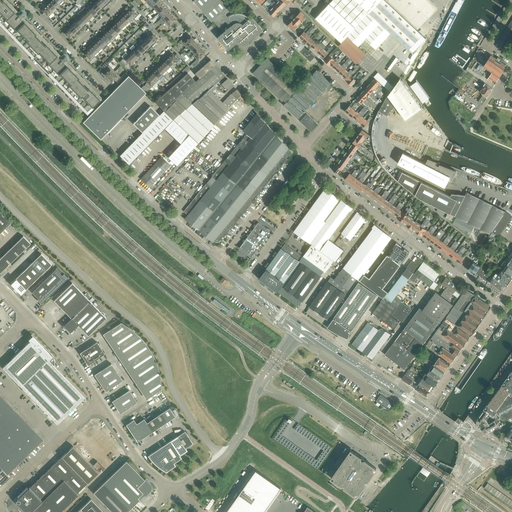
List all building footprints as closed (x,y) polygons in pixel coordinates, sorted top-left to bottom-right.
[(59,54),(26,20),(25,21),(22,19),(25,16),(23,15),(24,14),(24,13),(23,13),(23,12),(22,12),(21,13),(20,11),(17,14),(15,11),(16,10),(6,0),(0,0),(0,24),(87,114),(93,108),(92,107),(101,97),(69,64),(68,65),(65,63),(67,60),(66,59),(66,58),(66,57),(66,56),(65,56),(64,56),(64,57),(63,55),(60,58),(57,55),(59,54)] [(100,0),(97,0),(95,2),(101,8),(100,8),(102,10),(106,6),(100,0)] [(155,9),(163,2),(161,0),(156,0),(151,5),(155,9)] [(250,19),(247,16),(243,14),(241,13),(237,13),(233,14),(231,15),(227,17),(223,12),(228,7),(221,0),(195,0),(194,1),(212,22),(213,21),(223,33),(218,37),(229,50),(237,43),(239,44),(240,44),(242,45),(244,45),(245,44),(248,42),(249,42),(263,30),(251,17),(250,19)] [(280,10),(273,3),(269,0),(267,0),(267,1),(271,5),(273,7),(272,9),(277,14),(280,10)] [(369,13),(354,0),(325,0),(329,3),(355,28),(369,13)] [(384,0),(354,0),(369,13),(380,23),(390,33),(408,50),(422,35),(384,0)] [(435,8),(426,0),(386,0),(416,28),(435,8)] [(455,0),(432,42),(440,46),(465,0),(455,0)] [(55,8),(48,1),(44,5),(45,6),(46,6),(51,12),(51,11),(55,8)] [(101,8),(95,2),(94,1),(90,5),(97,12),(100,8),(101,8)] [(273,3),(280,10),(283,7),(278,2),(277,4),(274,1),(273,3)] [(158,13),(166,6),(163,2),(155,9),(158,13)] [(355,28),(329,3),(315,18),(341,42),(347,37),(349,35),(355,28)] [(277,14),(272,9),(270,11),(268,8),(264,4),(262,6),(274,17),(277,14)] [(97,12),(90,5),(86,9),(93,16),(97,12)] [(53,13),(51,11),(51,12),(46,6),(45,6),(41,10),(44,12),(42,14),(46,19),(53,13)] [(162,17),(169,11),(169,12),(170,10),(166,6),(158,13),(162,17)] [(93,16),(86,9),(85,7),(81,11),(82,12),(89,19),(93,16)] [(134,19),(140,13),(135,8),(133,10),(131,8),(127,12),(133,18),(132,18),(134,19)] [(133,18),(127,12),(126,10),(122,14),(129,21),(132,18),(133,18)] [(173,16),(169,12),(169,11),(162,17),(160,18),(164,23),(173,16)] [(311,21),(304,15),(301,11),(296,17),(301,22),(305,18),(310,23),(311,21)] [(89,19),(82,12),(78,16),(79,18),(80,18),(85,23),(89,19)] [(358,47),(365,39),(380,23),(369,13),(355,28),(349,35),(347,37),(358,47)] [(129,21),(122,14),(118,18),(125,25),(129,21)] [(176,24),(174,21),(176,20),(173,16),(164,23),(170,29),(176,24)] [(301,22),(296,17),(292,20),(298,25),(301,22)] [(85,23),(80,18),(79,18),(76,21),(83,28),(87,24),(85,23)] [(125,25),(118,18),(114,22),(115,24),(115,23),(121,29),(125,25)] [(298,25),(292,20),(287,26),(297,35),(299,34),(294,29),(298,25)] [(83,28),(76,21),(72,25),(79,32),(83,28)] [(153,42),(154,42),(158,38),(160,36),(157,34),(146,22),(144,25),(145,26),(150,32),(146,35),(148,37),(148,36),(153,42)] [(121,29),(115,23),(115,24),(111,27),(118,34),(122,30),(121,29)] [(376,49),(390,33),(380,23),(365,39),(376,49)] [(72,25),(68,29),(73,35),(74,36),(79,32),(72,25)] [(73,35),(68,29),(67,27),(60,34),(65,38),(67,36),(69,39),(73,35)] [(118,34),(111,27),(108,31),(114,38),(118,34)] [(302,40),(310,32),(313,29),(311,27),(306,33),(304,31),(299,37),(302,40)] [(309,36),(311,34),(315,30),(313,29),(310,32),(302,40),(306,43),(311,38),(309,36)] [(114,38),(108,31),(104,35),(111,42),(114,38)] [(309,46),(316,38),(321,33),(320,31),(318,34),(312,39),(311,38),(306,43),(309,46),(310,46),(309,46)] [(511,39),(510,38),(511,35),(505,31),(502,36),(508,40),(511,42),(511,39)] [(313,49),(318,43),(316,42),(323,34),(321,33),(316,38),(309,46),(310,46),(313,49)] [(104,35),(100,38),(105,44),(106,46),(111,42),(104,35)] [(187,46),(194,40),(193,40),(190,36),(188,37),(186,35),(180,41),(186,48),(187,46)] [(412,53),(426,39),(422,35),(408,50),(412,53)] [(144,40),(151,47),(155,43),(154,42),(153,42),(148,36),(148,37),(144,40)] [(507,43),(508,40),(502,36),(499,41),(505,45),(509,48),(511,46),(507,43)] [(105,44),(100,38),(99,37),(95,41),(102,48),(105,44)] [(366,54),(358,47),(347,37),(341,42),(339,46),(357,63),(366,54)] [(191,50),(199,43),(195,38),(193,40),(194,40),(187,46),(191,50)] [(316,52),(323,44),(328,39),(327,38),(319,45),(318,43),(313,49),(316,52)] [(327,48),(325,46),(328,43),(330,41),(328,39),(323,44),(316,52),(320,55),(325,50),(327,48)] [(151,47),(144,40),(140,44),(147,51),(151,47)] [(102,48),(95,41),(91,45),(98,52),(102,48)] [(503,48),(505,45),(499,41),(495,46),(506,53),(507,51),(503,48)] [(194,54),(201,48),(203,47),(199,43),(191,50),(194,54)] [(140,44),(136,48),(142,53),(142,54),(143,55),(147,51),(140,44)] [(94,55),(98,52),(91,45),(87,49),(88,50),(94,55)] [(142,53),(136,48),(135,46),(131,50),(138,57),(142,54),(142,53)] [(320,55),(323,58),(330,51),(333,48),(331,46),(326,51),(325,50),(320,55)] [(331,56),(333,54),(338,48),(337,47),(331,53),(324,60),(327,63),(332,58),(331,56)] [(205,56),(203,54),(205,52),(201,48),(194,54),(192,55),(199,62),(205,56)] [(84,58),(89,63),(95,57),(94,55),(88,50),(84,54),(86,56),(84,58)] [(138,57),(131,50),(127,54),(134,61),(138,57)] [(128,63),(130,65),(134,61),(127,54),(126,52),(121,56),(123,58),(121,60),(126,65),(128,63)] [(331,66),(338,59),(343,53),(342,52),(334,60),(332,58),(327,63),(331,67),(332,66),(331,66)] [(175,65),(181,58),(176,53),(174,56),(172,53),(168,57),(174,63),(173,63),(175,65)] [(341,63),(340,61),(345,55),(343,53),(338,59),(331,66),(332,66),(335,69),(340,64),(341,63)] [(491,55),(489,58),(504,68),(506,65),(507,64),(498,57),(496,59),(491,55)] [(174,63),(168,57),(167,56),(163,60),(170,67),(173,63),(174,63)] [(305,112),(331,84),(317,70),(299,89),(267,58),(257,68),(252,74),(281,101),(280,102),(283,105),(284,106),(311,131),(318,124),(305,112)] [(489,58),(483,66),(488,69),(492,72),(499,77),(504,68),(489,58)] [(199,78),(215,65),(210,59),(194,73),(199,78)] [(170,67),(163,60),(159,63),(166,71),(170,67)] [(347,70),(345,69),(350,63),(348,62),(345,65),(338,73),(342,76),(347,70)] [(166,71),(159,63),(155,68),(156,69),(162,74),(166,71)] [(335,69),(338,73),(345,65),(344,63),(342,66),(340,64),(335,69)] [(108,78),(115,71),(109,65),(104,70),(106,72),(104,74),(108,78)] [(195,82),(163,110),(173,120),(208,89),(213,85),(220,79),(224,75),(215,65),(199,78),(195,82)] [(156,69),(153,72),(159,79),(163,75),(162,74),(156,69)] [(345,79),(352,72),(352,71),(350,70),(348,72),(347,70),(342,76),(345,79)] [(123,80),(115,71),(108,78),(112,82),(114,80),(119,85),(123,80)] [(159,79),(153,72),(149,76),(155,83),(159,79)] [(344,79),(348,83),(353,77),(351,76),(353,73),(352,72),(345,79),(344,79)] [(492,72),(487,79),(491,82),(493,80),(496,82),(499,77),(492,72)] [(163,110),(195,82),(187,73),(154,102),(163,110)] [(351,86),(358,78),(362,74),(360,73),(356,77),(355,75),(353,77),(348,83),(351,86)] [(146,93),(141,88),(128,76),(123,80),(119,85),(83,122),(100,139),(146,93)] [(155,83),(149,76),(145,80),(147,82),(145,84),(149,89),(151,87),(153,89),(154,89),(157,85),(155,83)] [(233,85),(227,78),(221,83),(227,90),(233,85)] [(375,78),(371,82),(379,89),(382,91),(383,90),(381,87),(378,85),(380,83),(379,82),(377,81),(375,79),(375,78)] [(421,108),(400,79),(388,95),(387,96),(388,96),(394,104),(405,119),(405,120),(421,108)] [(371,82),(368,85),(374,90),(375,88),(378,91),(380,93),(382,91),(379,89),(371,82)] [(488,96),(492,89),(485,84),(480,92),(483,95),(478,102),(482,104),(488,96)] [(215,87),(213,85),(173,120),(179,126),(196,108),(203,115),(218,99),(210,91),(215,87)] [(368,85),(365,89),(373,96),(374,94),(372,92),(374,90),(368,85)] [(365,89),(362,92),(367,97),(369,95),(371,97),(376,102),(378,100),(377,100),(374,97),(373,96),(365,89)] [(196,108),(179,126),(188,134),(197,143),(213,126),(241,95),(237,90),(234,92),(234,91),(231,94),(231,93),(222,102),(218,99),(203,115),(196,108)] [(362,92),(359,95),(367,102),(369,105),(370,103),(368,101),(366,99),(367,97),(362,92)] [(359,95),(355,99),(358,101),(359,102),(361,104),(363,102),(365,104),(368,106),(369,105),(367,102),(359,95)] [(379,111),(378,111),(387,116),(394,104),(388,96),(386,98),(385,99),(379,110),(379,111)] [(349,106),(344,111),(348,114),(355,106),(359,102),(358,101),(356,103),(353,105),(351,107),(349,106)] [(355,106),(348,114),(351,117),(356,112),(354,110),(360,104),(359,102),(355,106)] [(142,132),(159,115),(150,106),(133,123),(142,132)] [(351,117),(352,117),(355,120),(362,112),(365,108),(364,107),(359,113),(357,111),(356,112),(351,117)] [(362,112),(355,120),(359,123),(364,118),(363,118),(365,116),(363,115),(367,110),(365,108),(362,112)] [(163,111),(157,117),(165,125),(163,128),(171,135),(179,127),(163,111)] [(227,234),(276,173),(292,153),(288,149),(269,126),(266,123),(264,121),(257,113),(243,131),(246,134),(184,211),(188,215),(185,219),(213,242),(213,241),(214,242),(215,242),(216,243),(217,243),(218,243),(219,242),(220,242),(220,241),(224,237),(224,238),(227,234)] [(364,118),(359,123),(363,128),(372,118),(370,116),(368,118),(369,118),(367,121),(365,119),(364,118)] [(157,117),(151,124),(159,132),(163,128),(165,125),(157,117)] [(151,124),(145,130),(153,138),(159,132),(151,124)] [(179,127),(171,135),(179,143),(178,144),(187,151),(195,142),(179,127)] [(362,130),(359,134),(364,138),(366,136),(367,137),(367,136),(369,138),(370,136),(371,136),(362,129),(362,130)] [(145,130),(138,137),(146,145),(153,138),(145,130)] [(359,134),(355,138),(361,142),(364,138),(359,134)] [(138,137),(132,143),(140,151),(146,145),(138,137)] [(355,138),(352,142),(353,143),(361,148),(363,147),(360,144),(361,142),(355,138)] [(132,143),(126,150),(134,158),(140,151),(132,143)] [(353,143),(350,146),(356,150),(356,151),(358,149),(365,154),(367,152),(361,148),(353,143)] [(178,144),(172,150),(181,158),(187,151),(178,144)] [(350,146),(348,150),(360,159),(362,157),(355,153),(356,151),(356,150),(350,146)] [(363,147),(361,148),(367,152),(370,155),(372,153),(368,151),(364,148),(363,147)] [(126,150),(119,157),(127,165),(134,158),(126,150)] [(172,150),(166,157),(175,165),(181,158),(172,150)] [(348,150),(345,154),(351,158),(352,156),(359,161),(360,159),(348,150)] [(398,162),(397,163),(445,188),(445,186),(448,182),(450,183),(456,171),(439,164),(428,160),(427,160),(426,162),(425,164),(403,152),(398,162)] [(345,154),(342,158),(350,164),(351,164),(352,162),(350,160),(351,158),(345,154)] [(149,187),(170,165),(169,165),(171,163),(169,160),(167,163),(161,157),(140,179),(149,187)] [(342,158),(339,161),(346,166),(347,164),(352,167),(352,168),(354,166),(351,164),(350,164),(342,158)] [(336,164),(336,165),(344,171),(345,171),(345,172),(347,173),(349,174),(349,173),(351,172),(347,169),(344,168),(346,166),(339,161),(337,165),(336,164)] [(336,165),(332,170),(338,174),(341,171),(344,173),(345,171),(344,171),(336,165)] [(349,174),(345,179),(349,182),(355,174),(356,172),(357,171),(356,170),(355,170),(353,172),(351,175),(349,173),(349,174)] [(402,172),(398,181),(399,182),(419,198),(425,201),(448,213),(453,216),(454,216),(465,195),(464,195),(463,197),(460,195),(457,194),(456,197),(452,194),(450,197),(403,173),(402,172)] [(357,179),(352,185),(356,188),(363,179),(366,174),(365,173),(364,173),(359,180),(357,179)] [(355,174),(349,182),(352,185),(357,179),(355,177),(357,175),(355,174)] [(363,179),(356,188),(360,190),(361,190),(364,185),(362,183),(364,180),(363,179)] [(370,184),(364,192),(368,195),(372,189),(374,187),(372,186),(376,181),(374,179),(372,181),(372,182),(370,184)] [(364,185),(361,190),(364,192),(370,184),(369,183),(367,185),(365,184),(364,185)] [(371,198),(378,189),(379,187),(378,186),(374,191),(372,189),(368,195),(371,198)] [(379,195),(377,193),(381,188),(379,187),(378,189),(371,198),(375,201),(379,195)] [(294,231),(310,243),(341,201),(339,199),(340,199),(325,188),(313,205),(294,231)] [(379,203),(385,195),(388,191),(386,190),(381,196),(379,195),(375,201),(379,203)] [(385,199),(387,196),(389,193),(388,191),(385,195),(379,203),(383,206),(387,200),(385,199)] [(511,216),(505,212),(466,192),(465,195),(454,216),(490,234),(490,235),(492,232),(496,234),(499,235),(511,216)] [(386,209),(392,201),(396,196),(397,195),(395,194),(389,202),(387,200),(383,206),(386,209)] [(392,204),(394,202),(397,198),(396,196),(392,201),(386,209),(390,212),(394,206),(392,204)] [(310,243),(320,250),(351,208),(342,201),(341,201),(310,243)] [(394,214),(400,206),(402,203),(400,202),(396,207),(394,206),(390,212),(394,214)] [(400,210),(402,207),(404,205),(402,203),(400,206),(394,214),(397,217),(402,211),(400,210)] [(403,222),(407,216),(409,213),(407,211),(409,209),(407,208),(404,213),(402,211),(397,217),(397,218),(403,222)] [(10,223),(0,212),(0,227),(3,230),(10,223)] [(350,240),(365,218),(357,212),(342,234),(350,240)] [(408,226),(413,220),(407,216),(403,222),(407,225),(408,226)] [(474,227),(456,218),(453,224),(471,233),(474,227)] [(424,228),(426,226),(429,222),(428,220),(426,222),(425,224),(423,223),(421,226),(416,232),(422,236),(426,230),(424,228)] [(416,232),(421,226),(415,221),(410,228),(412,229),(416,232)] [(253,257),(271,232),(258,222),(239,248),(248,254),(249,254),(253,257)] [(343,268),(356,278),(359,280),(364,274),(366,272),(391,238),(374,225),(372,228),(373,229),(343,268)] [(426,238),(432,230),(434,228),(432,226),(428,231),(426,230),(422,236),(426,238)] [(434,235),(432,234),(436,229),(434,228),(432,230),(426,238),(429,241),(434,235)] [(433,244),(439,235),(443,231),(441,229),(436,237),(434,235),(429,241),(433,244)] [(439,239),(441,237),(445,232),(443,231),(439,235),(433,244),(437,247),(441,241),(439,239)] [(440,249),(447,241),(450,236),(448,235),(443,242),(441,241),(437,247),(440,249)] [(30,243),(23,236),(15,243),(23,251),(30,243)] [(447,245),(449,242),(452,238),(450,236),(447,241),(440,249),(444,252),(449,246),(447,245)] [(335,262),(343,250),(328,239),(320,251),(335,262)] [(456,241),(451,248),(449,246),(444,252),(448,255),(457,242),(456,241)] [(454,250),(456,248),(459,244),(457,242),(448,255),(452,258),(456,252),(454,250)] [(23,251),(15,243),(8,250),(15,258),(23,251)] [(394,260),(402,248),(401,250),(400,249),(401,246),(396,243),(388,253),(389,254),(388,255),(387,254),(387,255),(394,260)] [(277,292),(277,291),(302,257),(285,244),(282,248),(281,248),(266,269),(264,272),(265,272),(259,279),(275,290),(277,292)] [(277,291),(298,306),(302,301),(320,276),(323,272),(325,273),(334,261),(311,245),(303,256),(302,257),(277,291)] [(455,260),(462,252),(464,248),(463,247),(458,253),(456,252),(452,258),(455,260)] [(402,263),(409,252),(404,249),(403,251),(401,250),(402,249),(402,248),(394,260),(400,265),(401,265),(400,264),(401,262),(402,263)] [(461,256),(463,253),(466,249),(464,248),(462,252),(455,260),(459,263),(463,257),(461,256)] [(15,258),(8,250),(0,258),(7,265),(15,258)] [(51,264),(41,254),(36,259),(46,269),(51,264)] [(389,266),(394,260),(387,255),(382,261),(389,266)] [(511,259),(509,257),(508,257),(507,258),(506,258),(503,261),(504,261),(511,267),(511,259)] [(46,269),(36,259),(30,264),(41,274),(46,269)] [(396,271),(400,265),(394,260),(389,266),(396,271)] [(385,272),(389,266),(382,261),(378,267),(385,272)] [(415,273),(419,267),(417,265),(414,263),(412,261),(407,267),(415,273)] [(511,276),(511,267),(504,261),(501,265),(505,267),(502,271),(511,277),(511,276)] [(418,275),(423,269),(427,264),(423,262),(419,267),(415,273),(418,275)] [(474,274),(475,273),(477,274),(481,268),(473,262),(468,270),(474,274)] [(41,274),(30,264),(25,269),(36,279),(41,274)] [(439,274),(431,267),(427,264),(423,269),(431,275),(435,279),(439,274)] [(391,277),(396,271),(389,266),(385,272),(391,277)] [(391,277),(385,272),(378,267),(374,272),(380,277),(387,283),(391,277)] [(414,282),(417,276),(418,275),(415,273),(407,267),(403,273),(409,278),(414,282)] [(309,309),(306,312),(307,313),(309,315),(324,325),(327,320),(328,320),(346,294),(345,294),(355,280),(356,278),(343,268),(338,275),(334,280),(331,277),(328,281),(327,281),(310,306),(309,306),(308,308),(309,309)] [(36,279),(25,269),(20,274),(31,284),(36,279)] [(42,303),(66,279),(55,269),(31,292),(42,303)] [(423,269),(418,275),(417,276),(426,282),(431,275),(423,269)] [(488,282),(488,281),(492,276),(492,275),(484,269),(479,276),(488,282)] [(506,285),(511,277),(502,271),(501,270),(498,274),(494,271),(492,275),(492,276),(506,285)] [(376,283),(380,277),(374,272),(369,278),(376,283)] [(404,284),(409,278),(403,273),(398,280),(404,284)] [(31,284),(20,274),(15,279),(25,289),(31,284)] [(376,283),(369,278),(364,274),(360,280),(371,289),(376,283)] [(429,287),(433,281),(435,279),(431,275),(426,282),(428,284),(427,286),(429,287)] [(506,285),(492,276),(488,281),(502,290),(504,287),(506,285)] [(382,288),(387,283),(380,277),(376,283),(382,288)] [(449,298),(455,290),(460,293),(462,291),(446,278),(442,284),(447,287),(441,296),(449,302),(451,299),(449,298)] [(25,289),(15,279),(10,283),(20,294),(25,289)] [(327,320),(324,325),(327,327),(329,328),(330,329),(329,328),(331,326),(332,328),(334,329),(336,331),(339,333),(343,327),(348,331),(347,332),(349,334),(351,330),(352,331),(367,309),(377,295),(360,283),(355,280),(345,294),(346,294),(328,320),(327,320)] [(400,290),(404,284),(398,280),(393,286),(400,290)] [(434,291),(438,285),(434,282),(429,288),(434,291)] [(106,318),(72,283),(54,301),(71,319),(64,325),(66,327),(66,328),(67,329),(70,332),(77,325),(88,336),(106,318)] [(388,292),(382,288),(376,283),(371,289),(383,298),(388,292)] [(395,297),(400,290),(393,286),(388,293),(384,298),(394,305),(398,299),(395,297)] [(491,307),(475,295),(466,289),(454,306),(465,315),(478,324),(491,307)] [(449,302),(441,296),(436,292),(431,298),(449,311),(450,310),(449,309),(452,304),(449,302)] [(390,315),(396,307),(383,298),(372,313),(376,316),(384,322),(394,329),(399,322),(390,315)] [(449,311),(431,298),(427,304),(443,316),(446,313),(447,314),(449,311)] [(215,299),(213,301),(228,313),(230,310),(215,299)] [(412,310),(402,302),(402,301),(398,299),(394,305),(397,308),(407,315),(412,310)] [(443,316),(427,304),(423,310),(439,322),(443,316)] [(478,324),(465,315),(454,306),(446,317),(457,325),(470,335),(478,324)] [(407,315),(397,308),(392,314),(403,322),(407,315)] [(423,343),(439,322),(423,310),(419,308),(403,329),(403,330),(416,338),(423,343)] [(470,336),(457,327),(457,325),(446,317),(426,346),(437,354),(438,353),(451,362),(470,336)] [(108,342),(130,328),(121,322),(108,330),(109,331),(103,334),(105,336),(104,336),(108,342)] [(363,352),(378,330),(368,322),(352,344),(363,352)] [(114,350),(137,335),(130,328),(108,342),(114,350)] [(372,359),(390,334),(382,328),(380,331),(378,330),(363,352),(369,356),(369,357),(370,357),(372,359)] [(393,361),(402,349),(398,347),(399,345),(403,347),(407,350),(416,338),(403,330),(385,355),(393,361)] [(69,380),(65,377),(54,365),(54,364),(54,363),(54,362),(54,361),(54,360),(54,359),(54,358),(53,357),(53,356),(52,355),(52,354),(51,354),(51,353),(50,352),(32,335),(28,339),(30,341),(2,367),(57,424),(80,401),(85,401),(86,398),(84,397),(69,381),(69,380)] [(119,359),(144,342),(137,335),(114,350),(119,359)] [(404,369),(423,343),(416,338),(407,350),(403,347),(399,345),(398,347),(402,349),(393,361),(404,369)] [(104,354),(102,350),(96,342),(85,349),(86,349),(80,353),(82,355),(81,355),(88,365),(104,354)] [(124,367),(150,350),(144,342),(119,359),(124,367)] [(130,375),(154,358),(150,350),(124,367),(130,375)] [(450,364),(439,357),(434,363),(445,371),(450,364)] [(135,383),(158,368),(154,358),(130,375),(135,383)] [(444,372),(430,362),(428,365),(431,367),(429,369),(441,377),(444,372)] [(100,383),(116,372),(111,364),(94,375),(100,383)] [(140,391),(160,378),(158,368),(135,383),(140,391)] [(441,377),(429,369),(428,369),(425,373),(438,381),(441,377)] [(434,387),(420,377),(410,370),(406,375),(413,379),(430,391),(431,391),(434,387)] [(105,391),(122,380),(116,372),(100,383),(105,391)] [(438,381),(425,373),(424,372),(420,377),(434,387),(438,381)] [(413,379),(406,375),(405,374),(403,377),(402,379),(409,384),(413,379)] [(161,389),(160,378),(140,391),(145,397),(146,398),(151,395),(152,395),(161,389)] [(430,391),(413,379),(409,384),(415,388),(415,389),(426,396),(430,391)] [(511,386),(505,380),(501,385),(511,393),(511,392),(511,386)] [(495,411),(505,418),(511,414),(511,394),(511,393),(501,385),(487,405),(495,411)] [(137,402),(134,398),(129,390),(112,401),(118,411),(119,411),(120,413),(125,409),(137,402)] [(43,438),(27,422),(0,394),(0,466),(7,473),(43,438)] [(378,401),(388,409),(390,410),(390,409),(393,405),(393,404),(381,396),(380,396),(377,400),(377,401),(378,401)] [(495,411),(487,405),(483,410),(490,415),(491,416),(495,411)] [(175,416),(169,408),(162,413),(167,421),(175,416)] [(486,418),(490,415),(483,410),(476,420),(476,422),(479,427),(487,420),(486,418)] [(494,418),(499,423),(505,420),(505,418),(495,411),(491,416),(492,417),(494,418)] [(167,421),(162,413),(154,418),(160,426),(167,421)] [(485,431),(499,423),(494,418),(492,417),(491,418),(491,419),(489,421),(487,420),(479,427),(483,430),(485,431)] [(160,426),(154,418),(147,423),(152,431),(160,426)] [(145,436),(136,424),(133,419),(126,425),(126,424),(125,425),(137,442),(137,441),(145,436)] [(152,431),(147,423),(146,423),(144,419),(136,424),(145,436),(152,431)] [(284,433),(279,430),(277,432),(273,438),(276,439),(280,434),(282,435),(284,433)] [(193,443),(184,431),(177,436),(185,448),(192,443),(193,443)] [(280,443),(284,437),(282,435),(280,434),(276,439),(280,443)] [(185,448),(177,436),(169,441),(179,456),(186,451),(187,451),(185,448)] [(181,458),(179,456),(169,441),(148,455),(147,456),(148,456),(149,458),(150,460),(151,460),(152,461),(153,463),(154,463),(155,465),(157,466),(158,467),(160,468),(161,469),(163,470),(164,471),(166,472),(167,471),(175,466),(173,463),(181,458)] [(323,450),(326,452),(330,446),(327,444),(325,442),(321,448),(323,450)] [(73,446),(61,457),(87,483),(98,472),(73,446)] [(332,448),(330,446),(326,452),(323,450),(322,452),(327,456),(328,453),(332,448)] [(357,496),(376,468),(364,460),(363,460),(361,458),(360,457),(351,450),(331,478),(357,496)] [(431,456),(420,472),(427,477),(435,467),(437,469),(441,463),(431,456)] [(76,493),(87,483),(61,457),(29,488),(42,502),(30,511),(59,511),(77,494),(76,493)] [(316,460),(319,461),(315,467),(317,469),(321,463),(323,461),(318,457),(316,460)] [(310,464),(315,467),(319,461),(316,460),(314,458),(310,464)] [(151,488),(151,487),(151,486),(150,485),(150,484),(145,479),(144,479),(126,461),(93,492),(112,511),(126,511),(139,499),(137,497),(142,493),(144,495),(149,491),(150,490),(151,489),(151,488)] [(0,485),(9,476),(7,473),(1,468),(0,469),(0,485)] [(256,470),(251,476),(264,485),(268,479),(256,470)] [(251,476),(247,482),(259,491),(264,485),(251,476)] [(268,479),(264,485),(276,494),(281,488),(268,479)] [(247,482),(242,489),(255,498),(259,491),(247,482)] [(264,485),(259,491),(272,500),(276,494),(264,485)] [(30,511),(42,502),(29,488),(29,487),(29,488),(27,488),(27,487),(17,497),(18,497),(18,499),(16,499),(15,500),(15,501),(16,502),(18,502),(18,504),(17,504),(24,511),(30,511)] [(242,489),(238,495),(251,504),(255,498),(242,489)] [(259,491),(255,498),(268,507),(272,500),(259,491)] [(238,495),(234,501),(246,510),(251,504),(238,495)] [(255,498),(251,504),(262,511),(263,511),(268,507),(255,498)] [(103,511),(91,499),(80,509),(77,511),(103,511)] [(234,501),(229,507),(236,511),(244,511),(246,510),(234,501)]
